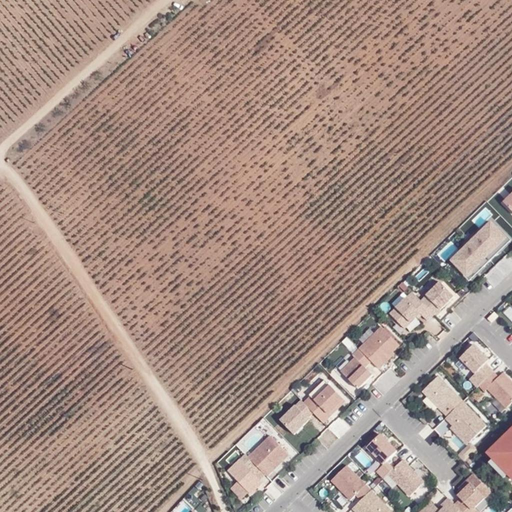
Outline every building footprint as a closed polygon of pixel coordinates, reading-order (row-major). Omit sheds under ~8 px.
[(468,274),(508,234),(491,217),(450,258),(468,274)] [(427,294),(421,299),(435,314),(441,309),(440,307),(456,294),(441,278),(426,292),(427,294)] [(413,290),(406,295),(421,312),(427,320),(435,314),(421,299),(413,290)] [(395,305),(396,306),(389,312),(405,328),(411,321),(421,312),(406,295),(395,305)] [(382,325),(360,347),(373,361),(379,368),(395,352),(394,351),(400,344),(382,325)] [(475,343),(460,357),(475,371),(490,358),(475,343)] [(360,347),(354,353),(357,356),(366,366),(373,361),(360,347)] [(357,356),(341,370),(358,388),(373,373),(366,366),(357,356)] [(487,362),(469,378),(478,386),(494,371),(487,362)] [(494,371),(478,386),(484,391),(487,389),(499,376),(494,371)] [(511,380),(503,371),(499,376),(487,389),(498,398),(493,403),(502,411),(511,401),(511,380)] [(439,375),(422,390),(441,410),(458,395),(439,375)] [(330,383),(314,397),(328,412),(343,397),(330,383)] [(314,397),(311,395),(305,401),(323,422),(347,400),(343,397),(328,412),(314,397)] [(458,395),(441,410),(454,424),(451,427),(467,443),(487,424),(458,395)] [(310,417),(297,404),(281,421),(293,434),(310,417)] [(511,422),(485,449),(492,456),(490,459),(511,480),(511,422)] [(431,445),(440,434),(427,423),(418,434),(431,445)] [(397,447),(382,433),(367,448),(382,461),(397,447)] [(271,434),(249,455),(267,474),(268,475),(290,453),(271,434)] [(246,454),(240,459),(260,479),(267,474),(249,455),(246,454)] [(394,467),(384,478),(394,488),(399,484),(410,496),(426,480),(404,458),(394,467)] [(240,459),(228,471),(238,481),(247,491),(250,494),(263,482),(260,479),(240,459)] [(394,467),(388,461),(378,472),(384,478),(394,467)] [(366,483),(348,465),(332,481),(350,499),(356,494),(366,483)] [(473,472),(455,491),(460,496),(472,507),(474,505),(492,491),(473,472)] [(247,491),(238,481),(232,487),(242,497),(247,491)] [(394,511),(366,483),(356,494),(362,500),(352,508),(356,511),(361,511),(362,511),(394,511)] [(437,507),(431,501),(418,511),(480,511),(474,505),(472,507),(460,496),(454,502),(448,497),(437,507)]
